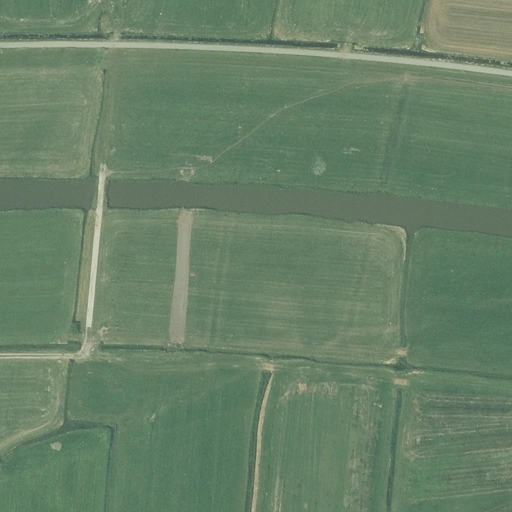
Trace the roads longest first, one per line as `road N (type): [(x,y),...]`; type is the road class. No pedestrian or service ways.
road 1 (track): [(0,359),(221,363),(511,394)]
road 2 (track): [(183,171),(173,362)]
